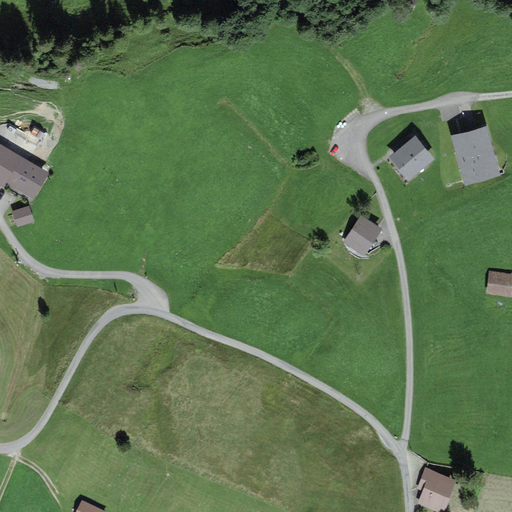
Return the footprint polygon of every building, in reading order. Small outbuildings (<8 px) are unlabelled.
[(114,103),(83,91),(75,111),(107,123),(114,103)] [(458,159),(492,149),(486,128),(453,137),(458,159)] [(417,134),(391,155),(411,180),(438,158),(417,134)] [(44,171),(0,146),(0,184),(28,200),(44,171)] [(492,149),(458,159),(465,184),(499,174),(492,149)] [(18,225),(35,218),(29,203),(12,209),(18,225)] [(363,216),(344,243),(363,257),(382,230),(363,216)] [(511,273),(491,271),(488,293),(511,296),(511,273)] [(428,467),(421,487),(426,489),(421,502),(447,511),(460,479),(428,467)] [(100,511),(83,503),(78,511),(100,511)]
